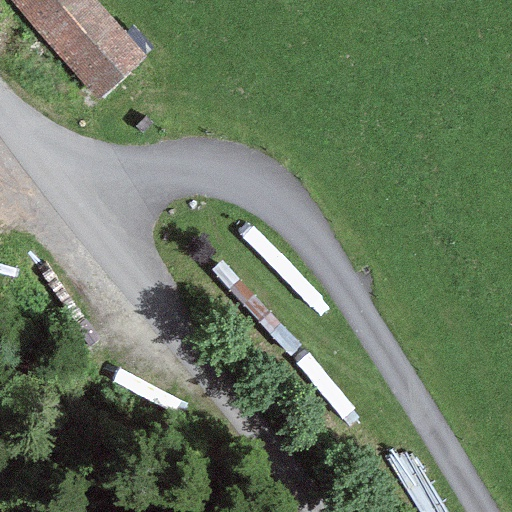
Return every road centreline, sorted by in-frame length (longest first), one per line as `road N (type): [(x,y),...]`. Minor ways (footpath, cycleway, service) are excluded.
road 1 (track): [(489,511),(295,220),(257,189),(216,174),(76,175)]
road 2 (track): [(307,511),(76,175)]
